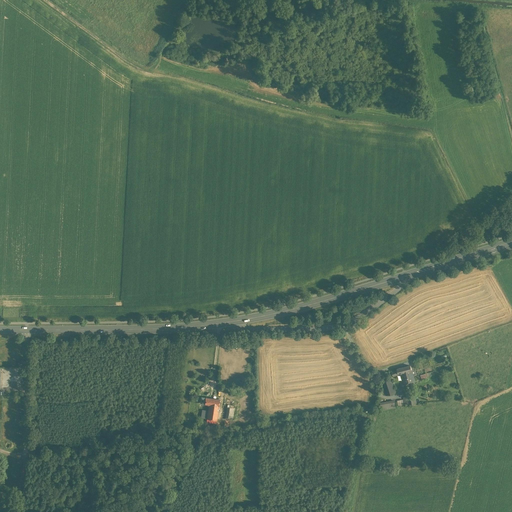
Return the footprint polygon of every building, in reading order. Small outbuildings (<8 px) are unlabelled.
[(410,365),(397,369),(391,372),(393,376),(399,374),(399,373),(401,372),(404,384),(415,382),(413,376),(410,365)] [(391,379),(382,382),(386,395),(395,392),(391,379)] [(415,395),(404,397),(405,404),(416,403),(415,395)] [(220,399),(206,397),(202,397),(201,403),(208,404),(208,405),(209,405),(208,411),(211,412),(211,414),(217,414),(220,399)] [(234,405),(227,404),(225,417),(233,418),(234,405)] [(217,414),(211,414),(211,412),(208,411),(207,418),(217,420),(217,414)]
